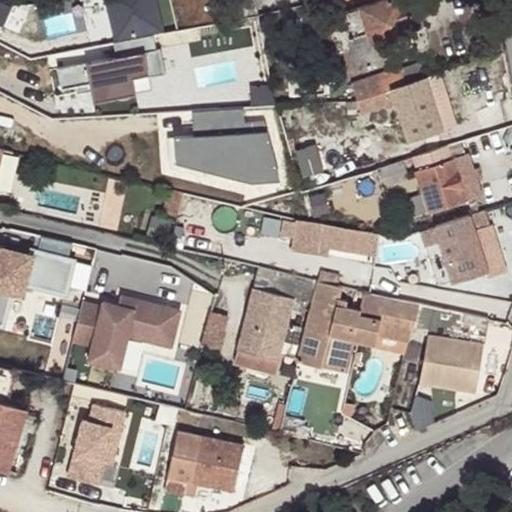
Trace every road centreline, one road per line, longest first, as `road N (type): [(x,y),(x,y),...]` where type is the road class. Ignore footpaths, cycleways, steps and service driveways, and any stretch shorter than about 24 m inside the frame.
road 1 (residential): [(511,391),(494,410),(257,511)]
road 2 (residential): [(0,217),(201,265)]
road 3 (residential): [(511,440),(407,511)]
